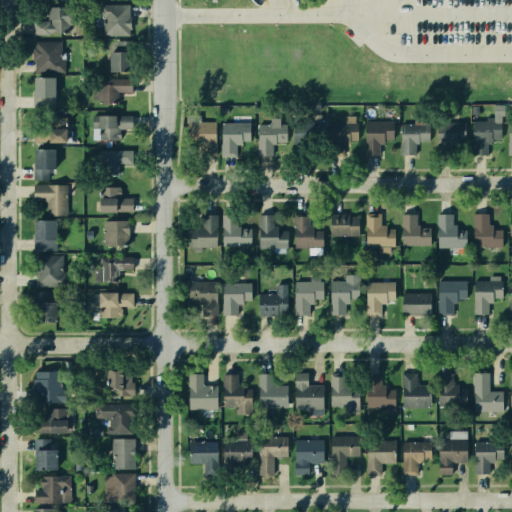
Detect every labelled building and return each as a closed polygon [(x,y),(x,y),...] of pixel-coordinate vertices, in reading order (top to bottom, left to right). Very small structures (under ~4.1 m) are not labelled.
[(121,2),(130,15),(120,21),(125,29),(112,37),(98,17),(121,2)] [(46,16),(34,16),(33,33),(74,35),(75,8),(47,7),(46,16)] [(32,36),(61,38),(60,58),(65,58),(64,77),(30,75),(32,36)] [(105,49),(122,50),(121,71),(104,71),(105,49)] [(30,77),(54,77),(54,98),(29,97),(30,77)] [(99,77),(131,79),(130,94),(115,93),(114,104),(96,103),(99,77)] [(87,111),(130,111),(130,131),(86,130),(87,111)] [(44,116),(64,116),(64,143),(34,142),(34,131),(43,131),(44,116)] [(326,123),(327,141),(358,140),(357,124),(352,124),(352,116),(344,117),(344,123),(326,123)] [(184,118),(214,118),(213,157),(199,157),(199,136),(184,135),(184,118)] [(218,119),(219,155),(240,155),(240,139),(250,139),(250,118),(218,119)] [(437,119),(438,138),(466,137),(465,118),(437,119)] [(470,118),(471,153),(485,153),(484,137),(500,136),(500,118),(470,118)] [(362,121),(363,158),(383,158),(383,136),(392,136),(392,120),(362,121)] [(255,121),(255,157),(273,157),(273,137),(284,137),(284,121),(255,121)] [(397,122),(397,155),(417,155),(417,144),(424,144),(424,122),(397,122)] [(289,129),(318,128),(320,155),(289,156),(289,129)] [(32,147),(32,181),(48,181),(48,169),(56,169),(56,147),(32,147)] [(100,149),(100,178),(120,179),(121,150),(100,149)] [(31,184),(67,185),(66,216),(44,215),(45,200),(31,200),(31,184)] [(94,189),(94,211),(114,211),(114,189),(94,189)] [(201,206),(215,206),(214,237),(185,236),(185,225),(200,225),(201,206)] [(290,208),(311,209),(310,230),(322,230),(321,247),(288,245),(290,208)] [(364,208),(379,208),(379,227),(390,227),(390,247),(363,247),(364,208)] [(398,248),(427,248),(427,225),(415,225),(415,208),(398,208),(398,248)] [(328,209),(327,235),(357,235),(358,209),(328,209)] [(435,210),(451,210),(451,247),(435,247),(435,210)] [(500,227),(485,227),(485,211),(470,211),(471,246),(500,246),(500,227)] [(255,214),(255,250),(277,250),(277,228),(284,228),(284,214),(255,214)] [(31,217),(31,243),(53,242),(53,217),(44,217),(31,217)] [(103,218),(103,247),(128,246),(128,217),(103,218)] [(219,225),(250,226),(249,244),(219,244),(219,225)] [(36,252),(64,255),(62,278),(51,277),(50,288),(33,286),(36,252)] [(95,252),(131,253),(130,271),(115,271),(115,283),(95,283),(95,252)] [(434,275),(435,315),(452,314),(451,298),(466,298),(465,275),(434,275)] [(217,315),(217,278),(186,278),(186,299),(201,299),(201,315),(217,315)] [(320,278),(320,298),(305,298),(305,316),(290,316),(290,278),(320,278)] [(327,280),(328,319),(349,318),(348,290),(358,289),(358,279),(327,280)] [(362,280),(363,318),(393,317),(391,279),(362,280)] [(471,279),(502,279),(501,298),(489,298),(488,317),(470,317),(471,279)] [(221,281),(221,315),(237,315),(237,300),(250,300),(250,280),(221,281)] [(258,289),(274,290),(274,280),(284,280),(283,316),(257,315),(258,289)] [(92,287),(116,287),(116,292),(132,293),(132,309),(118,308),(117,319),(91,318),(92,287)] [(399,289),(399,307),(430,308),(430,289),(399,289)] [(31,297),(54,298),(53,325),(30,324),(31,297)] [(99,366),(128,366),(129,398),(115,398),(115,389),(99,389),(99,366)] [(399,367),(416,368),(415,387),(425,387),(424,409),(397,408),(399,367)] [(364,368),(385,369),(384,384),(394,385),(393,409),(363,408),(364,368)] [(31,370),(53,369),(53,402),(33,402),(31,370)] [(222,369),(222,406),(248,406),(248,391),(239,391),(239,369),(222,369)] [(437,371),(438,404),(466,403),(465,384),(456,385),(455,370),(437,371)] [(270,390),(269,372),(252,372),(254,415),(283,414),(282,390),(270,390)] [(213,385),(213,409),(185,409),(185,373),(203,373),(203,385),(213,385)] [(490,373),(472,373),(472,411),(503,411),(503,393),(490,393),(490,373)] [(329,374),(328,405),(339,405),(338,420),(355,420),(356,374),(329,374)] [(298,379),(299,411),(324,411),(323,378),(298,379)] [(31,415),(45,415),(47,406),(62,404),(64,430),(29,432),(31,415)] [(104,409),(130,409),(131,432),(105,431),(104,409)] [(328,433),(329,464),(356,463),(355,432),(328,433)] [(292,435),(293,464),(321,463),(321,435),(292,435)] [(255,437),(255,457),(287,457),(287,436),(255,437)] [(364,437),(395,438),(395,462),(379,461),(379,476),(363,476),(364,437)] [(435,437),(435,478),(450,478),(451,460),(466,460),(466,437),(435,437)] [(472,438),(473,477),(489,477),(489,458),(503,457),(503,437),(472,438)] [(187,438),(217,438),(218,464),(187,464),(187,438)] [(401,439),(402,477),(417,476),(417,459),(431,458),(430,438),(401,439)] [(249,439),(249,458),(221,458),(221,440),(249,439)] [(109,440),(133,440),(134,467),(110,468),(109,440)] [(28,441),(56,441),(54,469),(29,468),(28,441)] [(39,476),(67,475),(69,502),(38,502),(39,476)] [(103,477),(133,475),(134,500),(104,500),(103,477)]
